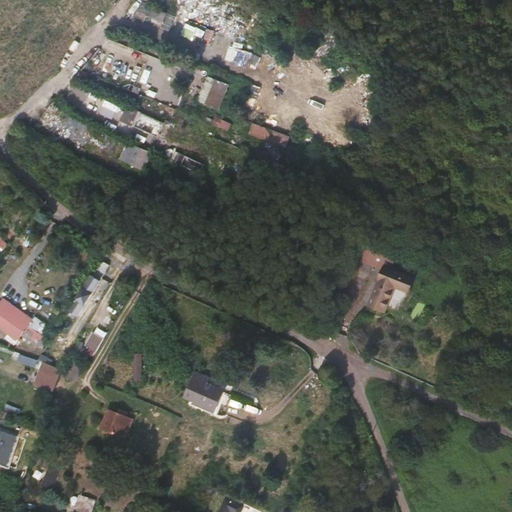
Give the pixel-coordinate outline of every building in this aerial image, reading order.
[(167,13),(150,7),(146,16),(163,22),(167,13)] [(252,53),(230,46),(225,60),(247,68),(252,53)] [(216,80),(209,77),(199,101),(206,104),(216,80)] [(229,86),(216,80),(206,104),(219,109),(229,86)] [(165,123),(140,111),(133,126),(158,137),(165,123)] [(291,137),(253,123),(249,135),(287,148),(291,137)] [(154,154),(134,146),(128,142),(120,159),(146,171),(154,154)] [(263,149),(255,146),(252,154),(254,155),(260,158),(263,151),(263,149)] [(115,194),(124,200),(127,193),(119,188),(115,194)] [(250,206),(239,202),(235,211),(246,215),(250,206)] [(396,258),(362,245),(359,258),(385,268),(391,271),(396,258)] [(425,265),(413,260),(411,267),(423,270),(425,265)] [(391,271),(385,268),(369,306),(385,312),(395,287),(409,293),(414,280),(391,271)] [(115,273),(124,278),(127,274),(118,269),(115,273)] [(105,275),(96,270),(92,276),(101,281),(105,275)] [(124,278),(115,273),(107,286),(116,292),(124,278)] [(92,276),(69,312),(78,317),(101,281),(92,276)] [(0,303),(0,305),(12,314),(15,311),(1,302),(0,303)] [(0,305),(0,325),(19,340),(22,336),(24,333),(29,326),(32,322),(15,311),(12,314),(0,305)] [(29,326),(24,333),(22,336),(33,343),(38,347),(43,337),(40,334),(29,326)] [(104,340),(93,334),(86,346),(97,352),(104,340)] [(48,339),(43,337),(38,347),(43,349),(48,339)] [(84,349),(77,345),(74,351),(81,355),(84,349)] [(60,365),(61,366),(64,360),(63,360),(56,356),(52,363),(60,365)] [(76,382),(84,364),(71,359),(64,377),(76,382)] [(44,363),(41,371),(58,378),(61,370),(44,363)] [(38,380),(56,386),(57,380),(40,374),(38,380)] [(193,379),(202,384),(203,384),(204,383),(203,382),(205,378),(195,374),(193,379)] [(224,391),(204,383),(203,384),(202,384),(193,379),(190,386),(200,390),(195,402),(215,411),(224,391)] [(54,391),(56,386),(38,380),(36,385),(54,391)] [(200,390),(190,386),(185,398),(195,402),(200,390)] [(127,437),(134,420),(110,410),(103,427),(127,437)] [(3,411),(0,419),(0,420),(11,424),(15,415),(3,411)] [(0,462),(9,465),(18,436),(0,430),(0,462)] [(50,446),(65,452),(69,441),(54,435),(50,446)] [(49,463),(44,485),(56,488),(62,466),(49,463)] [(78,501),(76,508),(88,511),(91,511),(95,500),(87,497),(85,503),(78,501)] [(242,511),(245,505),(225,497),(218,511),(242,511)]
